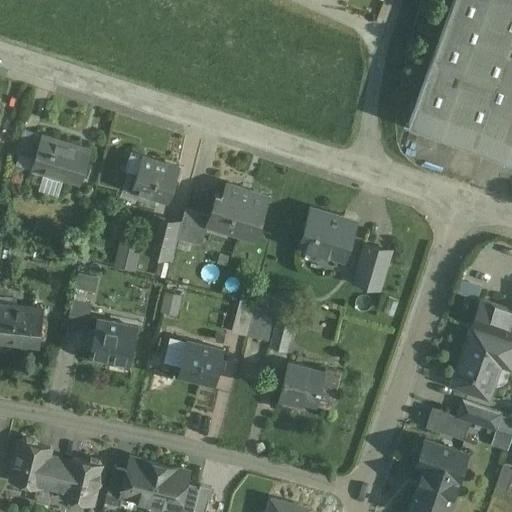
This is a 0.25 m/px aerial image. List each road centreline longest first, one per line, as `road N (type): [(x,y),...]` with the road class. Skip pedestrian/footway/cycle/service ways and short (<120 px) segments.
road 1 (residential): [(0,56),(456,201)]
road 2 (residential): [(0,410),(360,496)]
road 3 (residential): [(456,201),(360,496)]
